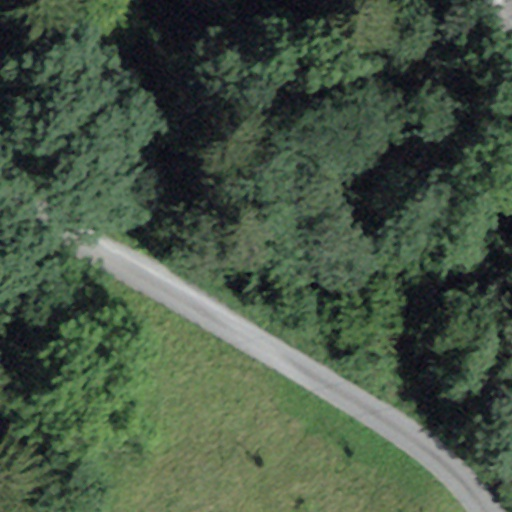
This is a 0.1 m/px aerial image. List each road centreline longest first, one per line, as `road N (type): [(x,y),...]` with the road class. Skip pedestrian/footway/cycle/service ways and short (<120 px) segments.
road 1 (track): [(131,272),(394,440),(449,511)]
road 2 (track): [(0,174),(131,272)]
